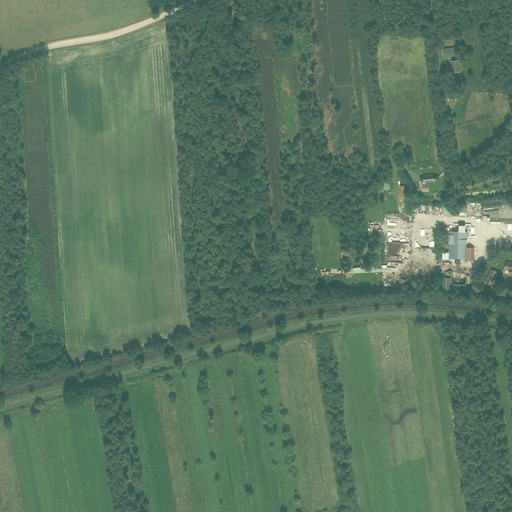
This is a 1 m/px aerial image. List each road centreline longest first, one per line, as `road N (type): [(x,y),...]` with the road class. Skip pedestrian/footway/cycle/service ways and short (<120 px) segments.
road 1 (track): [(0,406),(364,314),(511,323)]
road 2 (track): [(194,0),(123,29),(0,62)]
